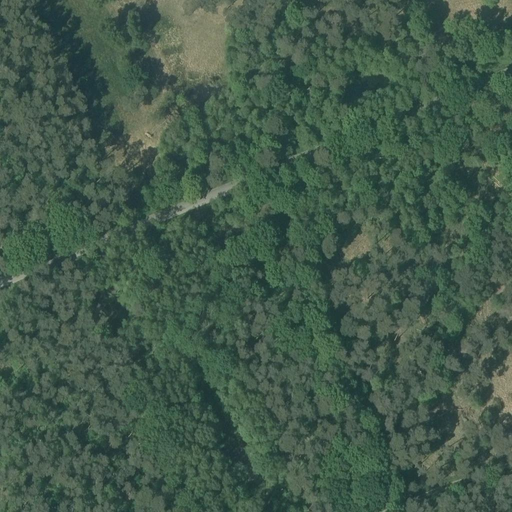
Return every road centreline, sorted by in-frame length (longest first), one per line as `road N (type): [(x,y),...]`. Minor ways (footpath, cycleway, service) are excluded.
road 1 (unclassified): [(0,285),(511,73)]
road 2 (track): [(511,461),(381,511)]
